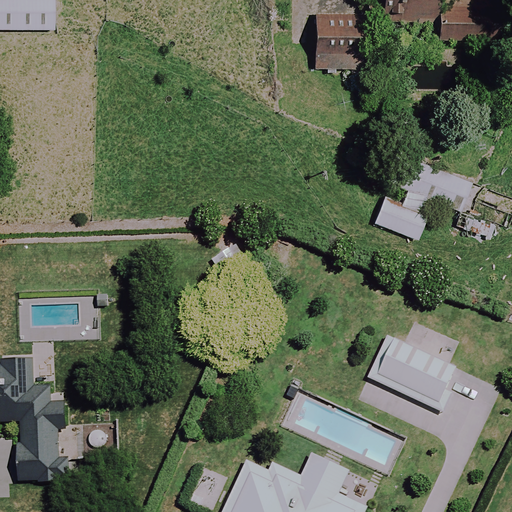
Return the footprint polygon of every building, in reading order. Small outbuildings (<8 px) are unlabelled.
[(0,0),(0,30),(55,31),(55,0),(0,0)] [(359,0),(360,12),(315,11),(314,72),(371,74),(372,26),(436,27),(435,41),(503,43),(504,0),(359,0)] [(472,183),(401,155),(374,224),(419,242),(434,202),(460,212),(472,183)] [(496,228),(460,215),(456,228),(491,241),(496,228)] [(243,265),(233,248),(212,260),(222,278),(243,265)] [(457,371),(390,340),(382,355),(372,377),(440,408),(457,371)] [(21,444),(17,445),(17,491),(66,490),(66,482),(71,482),(71,458),(57,458),(57,431),(69,431),(68,403),(53,404),(52,387),(35,387),(34,359),(0,359),(0,441),(1,439),(2,436),(3,432),(3,428),(3,423),(20,423),(21,444)] [(350,473),(313,456),(303,479),(273,465),(270,472),(247,462),(225,511),(365,511),(366,509),(339,497),(350,473)] [(213,511),(227,479),(203,469),(187,504),(205,511),(213,511)]
